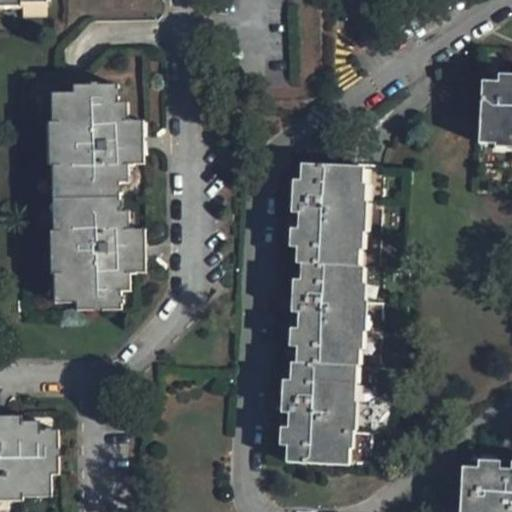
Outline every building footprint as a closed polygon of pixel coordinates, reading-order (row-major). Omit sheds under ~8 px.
[(511,70),(507,70),(507,77),(492,76),(488,139),(503,139),(503,142),(511,142),(511,70)] [(76,312),(120,311),(120,273),(135,273),(134,232),(120,232),(120,167),(134,167),(133,122),(120,123),(119,85),(74,86),(74,103),(62,102),(62,122),(58,122),(59,167),(63,168),(64,232),(59,232),(59,275),(64,275),(64,293),(76,293),(76,312)] [(290,456),(344,459),(345,426),(352,427),(353,396),(347,396),(349,360),(355,360),(357,327),(362,327),(364,293),(358,292),(360,265),(353,265),(355,230),(361,230),(363,195),(356,194),(358,163),(305,160),(303,195),(293,195),(293,212),(301,212),(300,260),(306,260),(305,294),(293,294),(293,307),(304,308),(302,358),(295,357),(293,387),(284,387),(284,399),(293,399),(290,456)] [(0,490),(19,491),(20,487),(39,487),(39,475),(57,475),(58,430),(21,430),(21,416),(0,415),(0,490)] [(511,511),(511,467),(462,465),(459,511),(511,511)]
